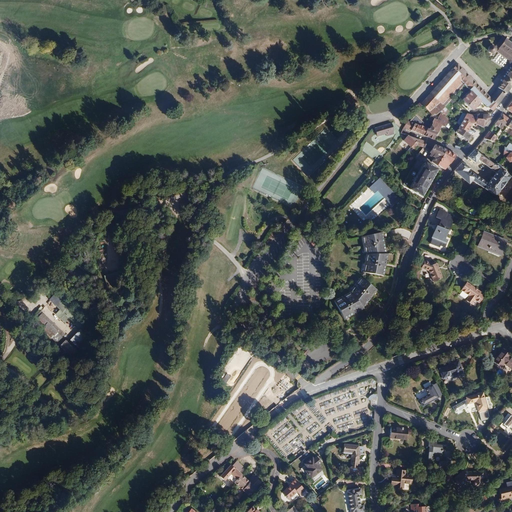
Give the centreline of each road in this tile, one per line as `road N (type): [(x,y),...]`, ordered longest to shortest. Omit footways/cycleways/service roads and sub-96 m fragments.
road 1 (track): [(275,353),(232,317),(245,275),(175,210),(176,198),(341,116),(396,111),(473,40),(511,37)]
road 2 (residential): [(463,155),(412,240),(387,322),(300,394)]
road 3 (unknown): [(296,375),(316,334),(308,251),(298,232),(286,233),(255,271)]
road 4 (unknown): [(30,314),(93,217),(176,198)]
